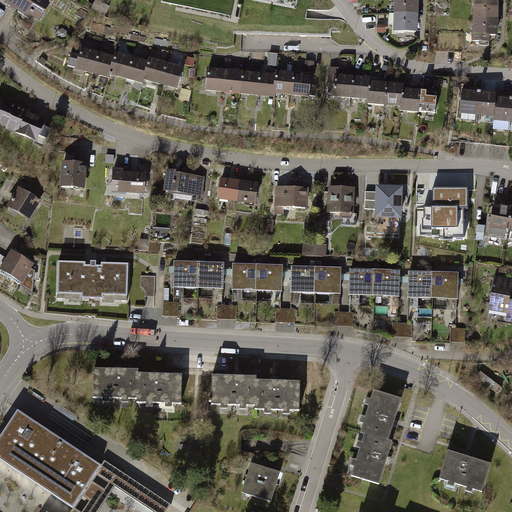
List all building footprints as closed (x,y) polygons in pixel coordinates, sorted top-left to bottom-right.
[(48,10),(29,0),(10,0),(5,11),(37,29),(48,10)] [(396,0),(396,14),(417,15),(417,0),(396,0)] [(498,0),(474,0),(474,15),(499,15),(498,0)] [(93,12),(108,17),(111,7),(96,2),(93,12)] [(417,15),(396,14),(396,32),(416,32),(417,15)] [(474,31),(498,32),(499,15),(474,15),(474,31)] [(106,27),(93,24),(91,31),(113,36),(115,29),(106,27)] [(498,32),(474,31),(474,50),(489,50),(489,43),(498,44),(498,32)] [(145,37),(130,34),(129,40),(144,43),(145,37)] [(93,74),(99,54),(82,49),(80,56),(71,54),(68,67),(76,69),(75,71),(84,74),(85,72),(93,74)] [(99,54),(93,74),(110,78),(111,75),(115,59),(99,54)] [(279,67),(279,54),(269,54),(269,68),(279,67)] [(111,75),(127,79),(132,59),(116,55),(115,59),(111,75)] [(149,64),(132,59),(127,79),(126,81),(134,84),(134,81),(143,83),(144,80),(149,64)] [(144,80),(160,84),(166,65),(150,60),(149,64),(144,80)] [(314,63),(306,62),(305,76),(311,76),(313,77),(314,63)] [(183,69),(166,65),(160,84),(177,89),(183,69)] [(224,92),(226,72),(208,70),(206,90),(224,92)] [(226,72),(224,92),(240,94),(242,74),(226,72)] [(275,93),(291,95),(293,75),(277,73),(276,77),(275,93)] [(347,107),(350,84),(343,83),(344,75),(329,73),(326,92),(331,93),(329,105),(347,107)] [(257,95),(259,75),(242,74),(240,94),(257,95)] [(259,75),(257,95),(274,97),(275,93),(276,77),(259,75)] [(311,76),(293,75),(291,95),(309,97),(309,96),(315,97),(316,87),(310,86),(311,76)] [(350,84),(347,107),(365,110),(368,88),(368,86),(350,84)] [(192,91),(182,88),(179,100),(189,102),(192,91)] [(364,112),(381,115),(384,90),(368,88),(365,110),(364,112)] [(402,93),(384,90),(381,115),(399,117),(401,96),(402,93)] [(398,119),(416,121),(419,98),(401,96),(399,117),(398,119)] [(475,122),(477,97),(461,96),(459,121),(475,122)] [(477,97),(475,122),(493,124),(495,103),(495,99),(477,97)] [(435,100),(419,98),(416,121),(432,123),(435,100)] [(0,133),(28,144),(40,119),(0,102),(0,133)] [(493,126),(509,127),(511,104),(495,103),(493,124),(493,126)] [(40,119),(28,144),(43,150),(54,124),(40,119)] [(82,194),(83,168),(61,168),(61,194),(82,194)] [(122,172),(113,172),(112,196),(144,197),(145,178),(122,178),(122,172)] [(205,179),(165,175),(162,197),(193,200),(192,203),(202,204),(205,179)] [(237,208),(240,184),(221,182),(218,206),(237,208)] [(454,184),(438,183),(437,226),(454,226),(454,215),(465,216),(466,189),(454,188),(454,184)] [(240,184),(237,208),(255,210),(258,186),(240,184)] [(44,202),(21,188),(7,210),(30,224),(44,202)] [(309,192),(276,191),(275,213),(308,214),(309,192)] [(356,192),(330,191),(329,217),(355,218),(356,192)] [(403,191),(379,191),(378,219),(402,219),(403,191)] [(508,238),(511,218),(511,212),(494,209),(489,234),(508,238)] [(327,260),(327,248),(304,248),(304,260),(327,260)] [(35,266),(13,252),(0,272),(0,274),(21,288),(35,266)] [(127,268),(57,266),(56,296),(80,297),(80,301),(99,302),(99,298),(126,299),(127,268)] [(197,294),(198,267),(174,266),(173,293),(197,294)] [(222,295),(224,268),(198,267),(197,294),(222,295)] [(253,297),(254,270),(230,269),(229,296),(253,297)] [(278,298),(279,271),(254,270),(253,297),(278,298)] [(314,300),(315,273),(291,272),(290,299),(314,300)] [(339,301),(340,274),(315,273),(314,300),(339,301)] [(372,302),(373,275),(349,274),(348,301),(372,302)] [(398,303),(399,276),(373,275),(372,302),(398,303)] [(431,305),(431,277),(409,277),(408,304),(431,305)] [(457,305),(458,277),(431,277),(431,305),(457,305)] [(511,281),(495,279),(490,314),(508,316),(507,326),(511,326),(511,281)] [(178,318),(178,303),(164,303),(164,318),(178,318)] [(238,308),(219,307),(218,322),(238,323),(238,308)] [(297,312),(277,312),(277,326),(297,326),(297,312)] [(355,314),(336,314),(336,329),(354,329),(355,314)] [(413,339),(413,324),(394,325),(394,340),(413,339)] [(467,344),(467,331),(451,331),(451,344),(467,344)] [(139,372),(95,370),(94,401),(138,403),(138,375),(139,372)] [(182,376),(138,375),(138,403),(138,405),(181,406),(182,376)] [(258,379),(214,379),(214,407),(257,407),(258,384),(258,379)] [(301,384),(258,384),(257,407),(257,412),(301,413),(301,384)] [(401,399),(373,391),(360,434),(364,435),(388,442),(401,399)] [(99,466),(16,409),(0,432),(0,460),(70,508),(99,466)] [(392,443),(388,442),(364,435),(351,477),(379,486),(392,443)] [(491,464),(448,452),(440,481),(483,493),(491,464)] [(99,466),(70,508),(67,511),(96,511),(113,487),(151,511),(164,511),(169,505),(103,461),(99,466)] [(255,503),(265,471),(251,466),(241,499),(255,503)] [(265,471),(255,503),(269,508),(280,475),(265,471)]
